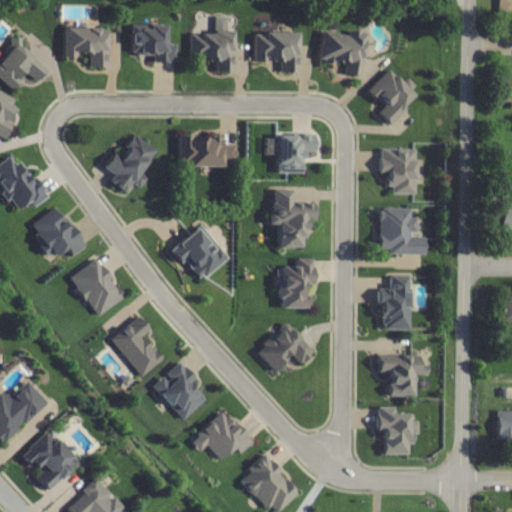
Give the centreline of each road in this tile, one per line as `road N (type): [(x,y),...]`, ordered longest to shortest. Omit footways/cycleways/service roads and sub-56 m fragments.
road 1 (residential): [(329,469),(341,433),(347,140),(342,121),(314,103),(84,102),(62,110),(51,128),(56,151),(156,287),(329,469),(359,478),(460,479)]
road 2 (tertiary): [(469,0),(459,511)]
